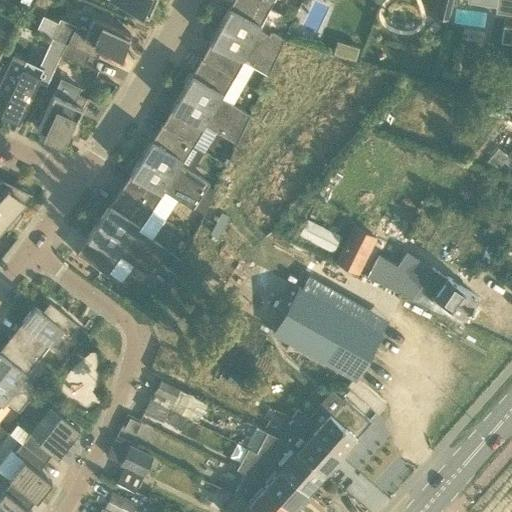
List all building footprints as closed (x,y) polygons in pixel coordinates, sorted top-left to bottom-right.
[(112,0),(148,16),(155,0),(112,0)] [(259,30),(270,9),(252,0),(236,0),(234,4),(235,5),(233,10),(230,8),(220,26),(276,57),(284,39),(271,32),(269,35),(259,30)] [(252,0),(270,9),(274,0),(252,0)] [(448,19),(452,0),(440,0),(436,16),(448,19)] [(511,0),(497,0),(495,13),(511,15),(511,0)] [(121,56),(131,35),(93,17),(92,18),(93,19),(88,29),(76,26),(67,45),(89,55),(92,56),(97,45),(121,56)] [(268,75),(276,57),(220,26),(210,44),(212,45),(204,60),(201,58),(200,59),(233,78),(244,58),(254,63),(252,67),(268,75)] [(511,28),(503,27),(501,42),(511,44),(511,34),(511,28)] [(0,57),(8,39),(7,39),(0,35),(0,57)] [(89,55),(67,45),(66,44),(60,56),(84,67),(89,55)] [(0,113),(18,122),(44,68),(13,53),(0,80),(0,94),(7,98),(0,113)] [(221,99),(233,78),(200,59),(200,60),(203,62),(195,77),(192,75),(182,93),(243,129),(250,115),(221,99)] [(237,144),(243,129),(182,93),(171,110),(173,112),(165,126),(162,124),(161,125),(194,146),(206,126),(237,144)] [(72,131),(73,128),(87,98),(78,94),(73,103),(54,94),(37,130),(46,134),(45,135),(61,142),(67,128),(71,129),(71,130),(72,131)] [(182,165),(194,146),(161,125),(161,126),(164,128),(155,142),(152,141),(141,158),(201,197),(210,183),(182,165)] [(511,150),(506,156),(498,149),(487,160),(497,170),(505,162),(511,168),(511,150)] [(193,210),(201,197),(141,158),(130,175),(132,177),(123,191),(120,189),(120,190),(152,211),(165,192),(193,210)] [(0,228),(4,225),(10,230),(8,232),(9,233),(23,215),(22,214),(20,215),(16,211),(31,195),(32,195),(32,194),(13,185),(12,186),(13,186),(10,190),(6,187),(0,193),(0,228)] [(201,197),(209,202),(215,190),(208,186),(201,197)] [(139,231),(152,211),(120,190),(119,191),(122,193),(112,207),(110,205),(98,222),(157,262),(166,250),(139,231)] [(209,202),(201,197),(194,207),(204,214),(209,202)] [(341,237),(307,220),(299,237),(333,254),(341,237)] [(148,276),(157,262),(98,222),(87,239),(89,240),(79,254),(77,253),(76,254),(78,255),(107,276),(121,257),(148,276)] [(368,271),(361,267),(375,238),(354,227),(336,263),(357,274),(358,273),(388,288),(392,280),(369,269),(368,271)] [(183,261),(171,253),(169,252),(161,264),(174,273),(175,272),(183,261)] [(433,268),(432,270),(411,300),(443,316),(449,307),(463,317),(468,311),(472,314),(477,307),(473,303),(477,297),(447,277),(447,278),(433,268)] [(301,289),(285,316),(275,335),(354,380),(381,335),(301,289)] [(10,337),(38,360),(61,331),(69,337),(78,326),(50,303),(42,313),(35,307),(21,324),(24,326),(13,339),(10,336),(10,337)] [(209,342),(221,324),(208,315),(195,333),(209,342)] [(23,379),(38,360),(10,337),(9,338),(12,340),(2,354),(0,352),(0,378),(28,401),(37,389),(23,379)] [(21,409),(28,401),(0,378),(0,408),(6,401),(19,412),(21,409)] [(188,397),(178,392),(179,390),(161,381),(155,392),(156,392),(152,399),(171,408),(171,409),(181,414),(185,406),(191,409),(195,403),(187,399),(188,397)] [(356,437),(370,421),(344,398),(315,430),(342,453),(355,439),(356,437)] [(164,423),(171,409),(171,408),(152,399),(151,400),(144,413),(164,423)] [(28,401),(21,409),(26,413),(32,404),(28,401)] [(80,429),(61,415),(61,414),(39,442),(29,434),(22,444),(46,463),(46,462),(42,459),(49,450),(58,457),(80,429)] [(129,418),(124,429),(135,434),(140,423),(129,418)] [(315,430),(313,432),(307,427),(292,443),(325,472),(342,453),(315,430)] [(115,439),(106,456),(137,472),(147,454),(115,439)] [(309,491),(325,472),(292,443),(291,444),(290,443),(274,461),(275,461),(309,491)] [(45,463),(46,463),(22,444),(15,453),(24,460),(9,479),(12,482),(32,497),(37,501),(52,482),(35,468),(41,460),(45,463)] [(294,507),(309,491),(275,461),(274,461),(281,468),(268,483),(294,507)] [(289,511),(294,507),(268,483),(265,486),(259,480),(245,473),(235,492),(244,497),(262,511),(289,511)] [(31,511),(25,506),(32,497),(12,482),(0,496),(0,511),(31,511)] [(262,511),(244,497),(235,492),(235,493),(236,494),(220,511),(262,511)] [(106,509),(112,511),(132,511),(137,504),(113,493),(106,509)]
